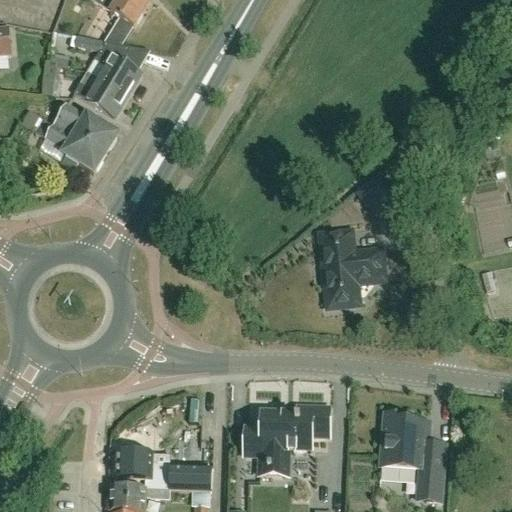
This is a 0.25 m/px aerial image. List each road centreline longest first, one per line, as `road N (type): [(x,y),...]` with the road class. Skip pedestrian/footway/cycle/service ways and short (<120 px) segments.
road 1 (unclassified): [(121,338),(176,361),(451,380)]
road 2 (residential): [(451,380),(431,190),(457,132),(511,79)]
road 3 (tertiary): [(98,262),(255,0)]
